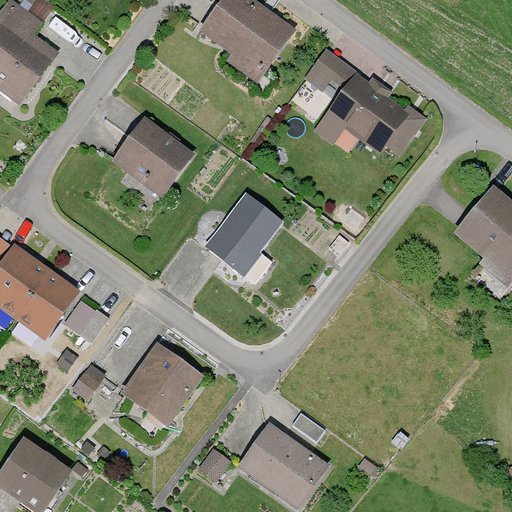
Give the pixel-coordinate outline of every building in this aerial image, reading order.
[(226,0),(205,32),(267,74),(297,29),(254,0),(226,0)] [(0,92),(21,108),(58,61),(33,41),(46,25),(14,1),(0,18),(0,92)] [(425,119),(358,73),(317,134),(340,149),(349,135),(394,166),(425,119)] [(107,117),(126,127),(137,107),(117,97),(107,117)] [(199,155),(149,119),(118,163),(168,199),(199,155)] [(481,263),(511,287),(511,286),(511,196),(495,184),(456,234),(486,257),(481,263)] [(288,223),(248,196),(210,250),(250,278),(288,223)] [(0,272),(0,309),(48,341),(83,288),(17,245),(0,272)] [(82,294),(64,320),(93,340),(111,314),(82,294)] [(130,396),(177,425),(210,372),(162,343),(130,396)] [(74,383),(90,393),(98,378),(83,369),(74,383)] [(300,416),(296,426),(318,434),(322,424),(300,416)] [(246,470),(305,508),(334,463),(275,425),(246,470)] [(51,511),(79,469),(30,438),(0,484),(44,511),(51,511)] [(200,467),(216,479),(233,458),(217,445),(200,467)]
